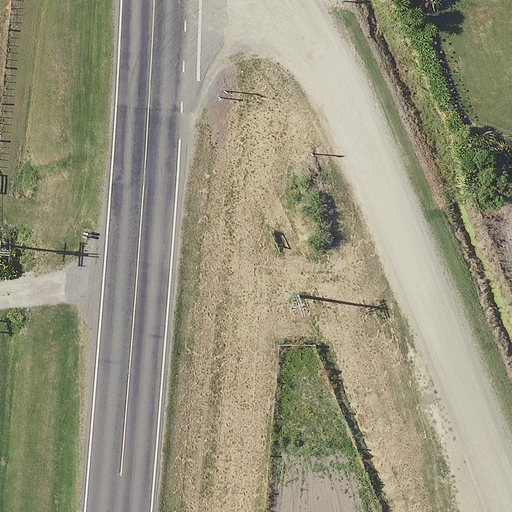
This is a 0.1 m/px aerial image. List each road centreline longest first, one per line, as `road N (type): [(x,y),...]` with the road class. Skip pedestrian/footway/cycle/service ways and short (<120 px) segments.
road 1 (unclassified): [(275,0),(351,114),(509,511)]
road 2 (trunk): [(153,0),(115,511)]
